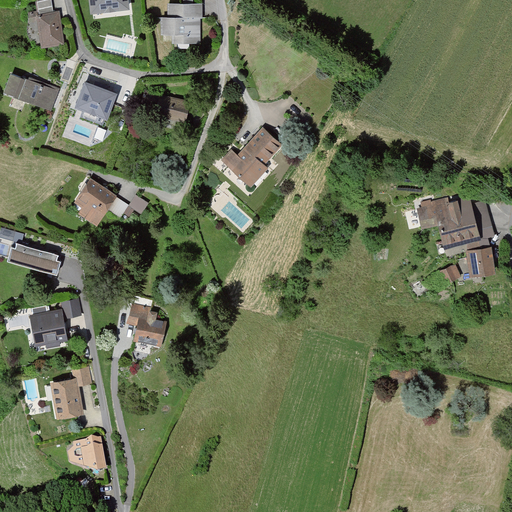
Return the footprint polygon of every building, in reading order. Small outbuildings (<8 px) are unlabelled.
[(33,0),(35,11),(51,9),(49,0),(33,0)] [(125,0),(90,0),(92,11),(126,8),(125,0)] [(200,7),(171,6),(171,23),(165,22),(165,38),(175,39),(175,45),(199,46),(200,7)] [(58,16),(39,20),(45,51),(64,47),(58,16)] [(71,67),(67,65),(63,78),(67,80),(71,67)] [(56,89),(13,75),(7,94),(49,108),(56,89)] [(117,93),(84,81),(75,107),(108,120),(117,93)] [(192,107),(148,92),(143,107),(160,113),(158,119),(185,128),(192,107)] [(280,150),(264,134),(240,160),(234,155),(226,163),(251,187),(265,172),(262,169),(280,150)] [(126,209),(92,185),(77,206),(86,213),(82,218),(100,231),(112,214),(119,219),(126,209)] [(147,206),(138,198),(131,208),(140,215),(147,206)] [(418,252),(465,241),(474,275),(495,271),(486,235),(493,234),(485,201),(470,205),(468,198),(408,212),(418,252)] [(0,236),(22,240),(24,231),(0,227),(0,229),(0,236)] [(59,260),(19,250),(18,254),(14,253),(10,268),(58,279),(61,268),(57,267),(59,260)] [(437,271),(443,284),(462,274),(454,263),(437,271)] [(79,303),(65,305),(67,313),(32,319),(36,348),(67,343),(63,322),(82,319),(79,303)] [(157,311),(134,307),(131,328),(139,329),(137,346),(161,350),(164,326),(155,325),(157,311)] [(88,369),(75,371),(76,379),(54,381),(58,419),(81,417),(77,385),(90,384),(88,369)] [(103,439),(76,444),(76,449),(71,453),(72,464),(105,472),(103,439)]
